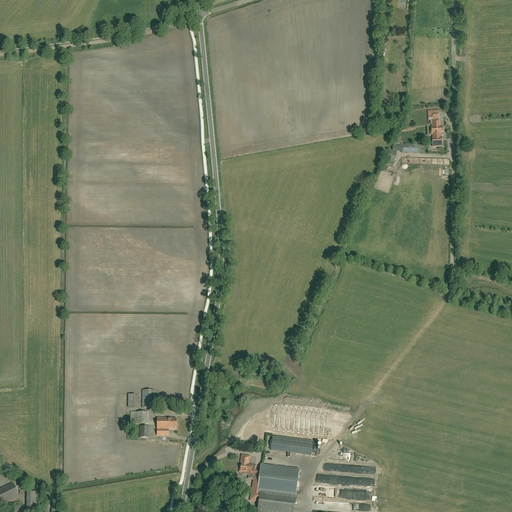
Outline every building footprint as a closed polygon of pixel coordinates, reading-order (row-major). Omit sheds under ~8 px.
[(441,132),(443,132),(444,131),(443,129),(443,128),(440,128),(440,126),(439,126),(439,120),(431,121),(432,127),(431,127),(431,135),(432,135),(433,138),(432,138),(432,147),(442,146),(441,142),(442,141),(442,139),(441,138),(440,138),(440,135),(441,135),(441,132)] [(387,162),(394,163),(396,152),(390,151),(387,162)] [(155,409),(155,391),(142,391),(142,409),(155,409)] [(326,414),(276,408),(273,430),(323,436),(326,414)] [(149,425),(149,413),(135,413),(135,425),(149,425)] [(168,430),(176,430),(176,419),(168,419),(157,419),(157,437),(168,437),(168,430)] [(149,439),(150,428),(140,427),(139,438),(149,439)] [(313,442),(278,437),(273,437),(271,451),(311,456),(313,442)] [(242,456),(240,464),(239,473),(243,473),(249,474),(254,475),(250,501),(259,502),(257,511),(293,511),(299,470),(261,466),(260,472),(255,471),(256,467),(248,465),(250,457),(242,456)] [(0,503),(1,506),(19,497),(13,484),(0,490),(0,503)] [(314,488),(314,497),(335,498),(335,488),(314,488)] [(27,493),(26,511),(37,511),(38,493),(27,493)]
